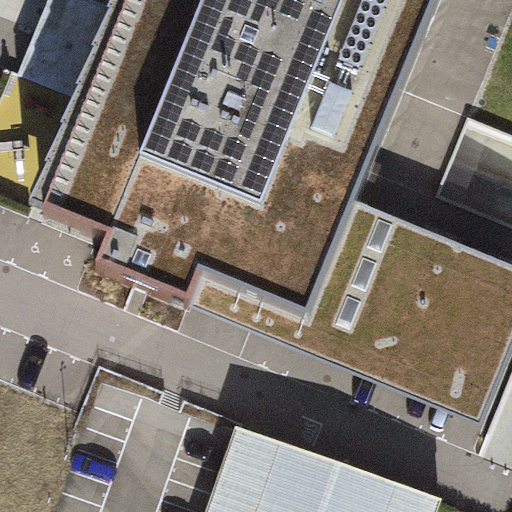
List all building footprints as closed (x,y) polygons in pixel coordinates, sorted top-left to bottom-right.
[(122,27),(126,17),(83,0),(52,0),(19,79),(90,107),(109,59),(94,53),(107,21),(122,27)] [(133,0),(126,17),(122,27),(107,21),(94,53),(109,59),(90,107),(44,218),(109,244),(98,273),(191,311),(203,282),(310,326),(359,207),(443,0),(133,0)] [(375,352),(423,233),(359,207),(310,326),(375,352)] [(511,270),(511,269),(423,233),(375,352),(464,388),(511,270)] [(240,430),(210,511),(438,511),(442,501),(240,430)]
